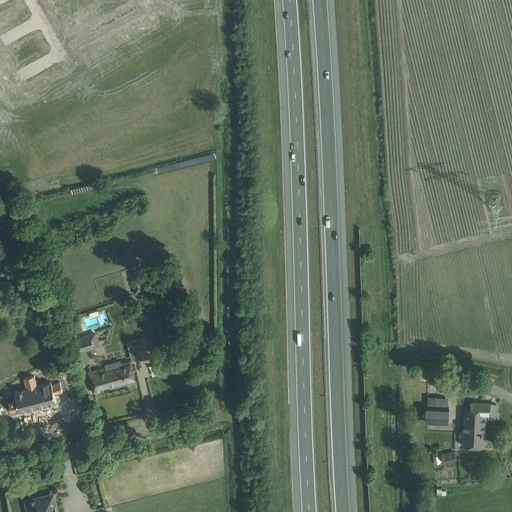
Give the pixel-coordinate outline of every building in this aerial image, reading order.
[(54,0),(50,0),(45,3),(54,18),(62,14),(54,0)] [(64,0),(54,0),(62,14),(70,10),(64,0)] [(74,0),(64,0),(70,10),(78,5),(74,0)] [(146,0),(141,0),(137,2),(146,18),(154,14),(146,0)] [(156,0),(146,0),(154,14),(162,9),(156,0)] [(137,2),(129,7),(138,22),(146,18),(137,2)] [(129,7),(121,11),(130,27),(138,22),(129,7)] [(121,11),(114,16),(122,31),(130,27),(121,11)] [(107,20),(99,24),(108,40),(115,35),(107,20)] [(99,24),(91,28),(100,44),(108,40),(99,24)] [(91,28),(83,33),(92,49),(100,44),(91,28)] [(83,33),(75,37),(84,53),(92,49),(83,33)] [(75,37),(67,42),(76,57),(84,53),(75,37)] [(131,273),(134,293),(145,291),(141,271),(131,273)] [(85,350),(100,346),(96,332),(76,338),(78,346),(74,348),(80,365),(89,362),(85,350)] [(130,340),(135,361),(151,357),(146,336),(130,340)] [(88,372),(91,383),(94,393),(103,390),(103,388),(109,386),(110,388),(135,382),(130,361),(88,372)] [(150,366),(152,374),(160,373),(159,364),(150,366)] [(35,376),(30,377),(31,384),(32,387),(37,406),(47,404),(47,403),(56,401),(54,392),(62,390),(60,381),(52,383),(51,382),(37,386),(35,376)] [(17,400),(8,402),(11,411),(19,409),(19,410),(27,408),(27,409),(37,406),(32,387),(14,391),(17,400)] [(425,395),(424,411),(447,412),(448,396),(425,395)] [(469,411),(463,411),(461,445),(484,446),(485,413),(489,413),(490,402),(469,401),(469,411)] [(440,454),(442,462),(456,460),(454,451),(440,454)] [(56,511),(53,499),(47,500),(46,497),(27,501),(29,511),(56,511)]
